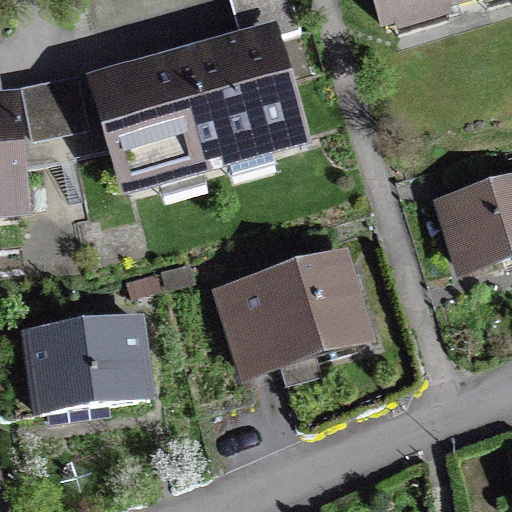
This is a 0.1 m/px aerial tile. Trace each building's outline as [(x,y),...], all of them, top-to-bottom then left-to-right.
[(456,0),(380,0),(388,22),(456,0)] [(276,17),(88,67),(121,189),(309,139),(276,17)] [(14,84),(0,85),(0,208),(24,207),(14,84)] [(511,168),(438,190),(461,270),(511,255),(511,168)] [(371,334),(345,245),(212,284),(238,372),(371,334)] [(142,312),(24,324),(33,405),(151,393),(142,312)]
